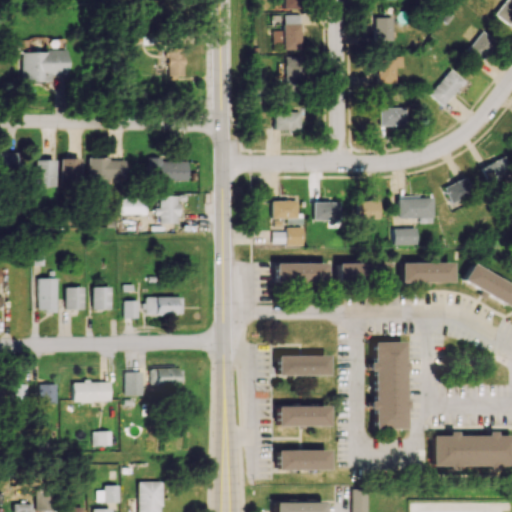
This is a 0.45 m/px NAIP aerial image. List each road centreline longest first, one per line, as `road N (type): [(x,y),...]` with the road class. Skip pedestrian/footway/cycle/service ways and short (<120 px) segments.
road 1 (residential): [(358,459),(354,316),(445,316),(511,354),(426,408),(426,457),(358,459)]
road 2 (tertiary): [(222,0),(226,511)]
road 3 (residential): [(511,83),(484,117),(428,152),(223,166)]
road 4 (residential): [(226,345),(0,349)]
road 5 (residential): [(223,127),(0,122)]
road 6 (residential): [(336,0),(335,161)]
road 7 (residential): [(225,315),(354,316)]
